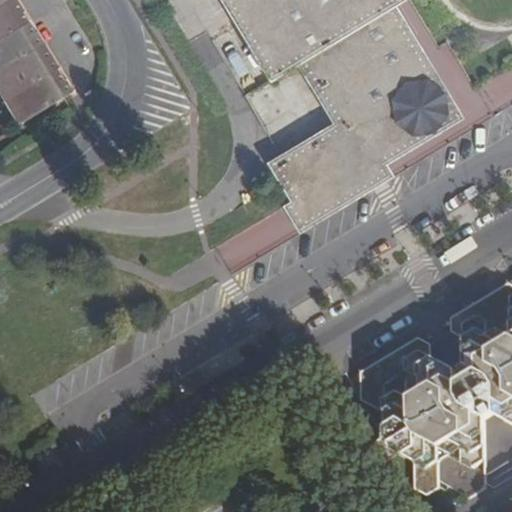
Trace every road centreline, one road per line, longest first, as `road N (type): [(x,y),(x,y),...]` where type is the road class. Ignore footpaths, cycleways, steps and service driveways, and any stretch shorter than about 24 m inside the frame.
road 1 (tertiary): [(32,511),(511,221)]
road 2 (tertiary): [(107,0),(125,52),(111,124),(58,170),(1,202)]
